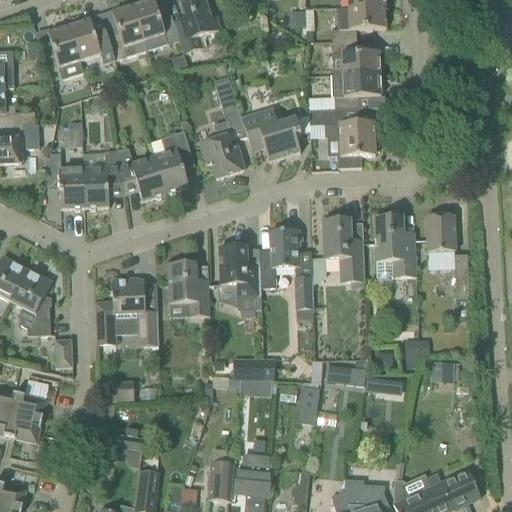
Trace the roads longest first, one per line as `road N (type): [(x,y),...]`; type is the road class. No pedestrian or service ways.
road 1 (residential): [(77,262),(306,184),(403,179),(418,168),(415,0)]
road 2 (residential): [(60,511),(84,393),(77,262)]
